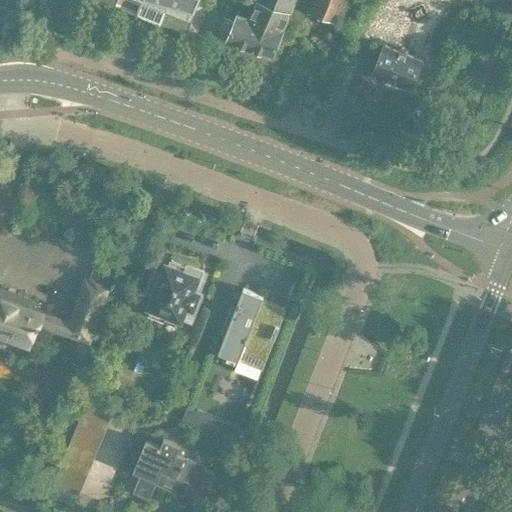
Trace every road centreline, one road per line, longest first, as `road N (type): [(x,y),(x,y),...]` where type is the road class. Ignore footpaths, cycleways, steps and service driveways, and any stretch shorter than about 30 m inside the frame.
road 1 (residential): [(271,511),(361,274),(355,244),(344,232),(127,147),(0,115)]
road 2 (tertiary): [(511,251),(52,80),(0,78)]
road 3 (secondary): [(511,251),(411,511)]
road 4 (secondary): [(467,511),(511,397)]
